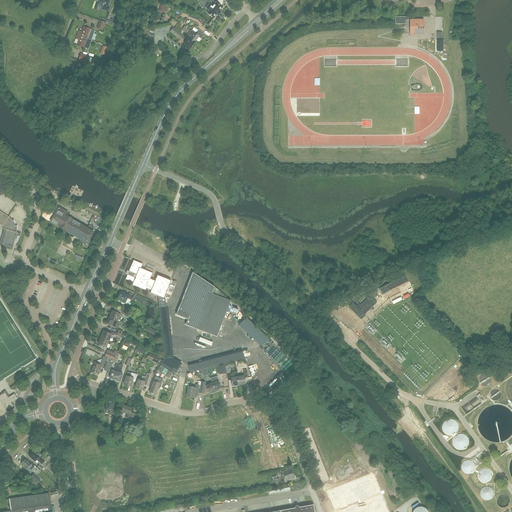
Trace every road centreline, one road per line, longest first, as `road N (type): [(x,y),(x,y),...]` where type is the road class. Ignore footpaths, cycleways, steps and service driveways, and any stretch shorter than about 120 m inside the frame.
road 1 (unclassified): [(414,399),(224,230),(211,195),(155,170)]
road 2 (residential): [(308,481),(287,425),(271,409),(239,401),(179,413),(95,384)]
road 3 (residential): [(95,384),(71,366),(122,245),(109,241)]
road 4 (tertiary): [(142,164),(172,100),(221,53)]
road 5 (unclassified): [(87,293),(27,265),(36,195)]
